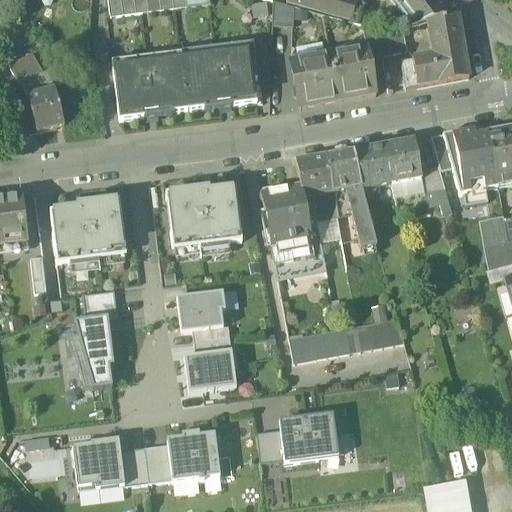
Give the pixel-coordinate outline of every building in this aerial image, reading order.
[(107,0),(109,20),(122,19),(119,0),(107,0)] [(119,0),(122,19),(135,17),(132,0),(119,0)] [(132,0),(135,17),(148,16),(145,0),(132,0)] [(145,0),(148,16),(160,15),(158,0),(145,0)] [(158,0),(160,15),(173,13),(171,0),(158,0)] [(171,0),(173,13),(186,12),(185,6),(184,0),(171,0)] [(287,0),(286,5),(327,16),(329,0),(287,0)] [(356,5),(338,0),(329,0),(327,16),(351,22),(356,5)] [(455,20),(440,0),(389,0),(412,29),(428,25),(430,24),(455,20)] [(294,10),(273,4),(272,30),(292,31),(294,10)] [(430,24),(428,25),(433,58),(413,62),(418,90),(468,81),(458,19),(455,20),(430,24)] [(374,32),(360,28),(365,51),(367,51),(370,63),(383,61),(383,60),(379,38),(374,32)] [(403,32),(379,38),(383,60),(407,54),(403,32)] [(365,51),(329,58),(338,106),(376,98),(370,63),(367,51),(365,51)] [(182,61),(188,116),(260,107),(253,52),(182,61)] [(329,58),(293,65),(298,89),(294,90),(299,113),(338,106),(329,58)] [(33,61),(10,73),(18,87),(19,87),(27,100),(38,97),(31,82),(42,76),(33,61)] [(119,124),(188,116),(182,61),(112,69),(119,124)] [(413,62),(401,64),(407,93),(418,90),(413,62)] [(42,76),(31,82),(38,97),(27,100),(36,138),(63,131),(54,93),(53,93),(48,74),(42,76)] [(27,118),(3,121),(7,144),(30,141),(27,118)] [(511,132),(487,137),(497,192),(511,189),(511,132)] [(486,194),(497,192),(487,137),(475,139),(474,134),(442,139),(459,199),(462,199),(464,210),(488,206),(486,194)] [(442,139),(430,142),(439,171),(440,176),(452,174),(442,139)] [(414,144),(384,150),(391,189),(422,184),(420,175),(414,144)] [(384,150),(352,155),(362,194),(391,189),(384,150)] [(352,155),(326,160),(332,198),(346,195),(352,216),(356,236),(371,232),(362,194),(352,155)] [(326,160),(295,166),(299,190),(301,203),(312,201),(332,198),(326,160)] [(439,171),(420,175),(422,184),(424,197),(445,193),(440,176),(439,171)] [(301,203),(299,190),(287,192),(287,194),(274,196),(270,194),(262,195),(259,199),(260,204),(262,206),(274,270),(323,260),(316,222),(312,201),(301,203)] [(242,246),(235,192),(196,198),(195,193),(164,198),(172,252),(198,248),(199,252),(242,246)] [(346,195),(332,198),(336,219),(352,216),(346,195)] [(332,198),(312,201),(316,222),(336,219),(332,198)] [(22,201),(0,203),(0,251),(28,248),(22,201)] [(90,211),(50,216),(57,269),(99,264),(98,260),(125,257),(119,203),(89,207),(90,211)] [(503,221),(486,224),(491,250),(507,247),(503,225),(503,221)] [(511,222),(503,225),(507,247),(511,245),(511,222)] [(371,232),(356,236),(361,253),(376,249),(371,232)] [(511,245),(507,247),(491,250),(495,273),(511,268),(511,245)] [(41,260),(29,262),(34,298),(46,296),(41,260)] [(511,268),(495,273),(489,275),(493,287),(507,283),(507,282),(511,280),(511,268)] [(177,301),(181,336),(192,335),(224,331),(221,316),(226,315),(224,296),(177,301)] [(113,298),(82,301),(85,324),(86,327),(108,324),(116,322),(113,298)] [(113,371),(108,324),(86,327),(85,324),(73,326),(77,339),(66,340),(70,359),(80,359),(82,373),(78,374),(85,396),(112,392),(109,372),(113,371)] [(397,324),(366,330),(370,354),(404,348),(397,324)] [(366,330),(354,332),(359,356),(370,354),(366,330)] [(193,347),(226,343),(224,331),(192,335),(193,347)] [(354,332),(288,344),(293,368),(359,356),(354,332)] [(193,347),(195,360),(228,355),(226,343),(193,347)] [(195,360),(185,361),(189,398),(237,392),(232,355),(228,355),(195,360)] [(280,436),(284,466),(284,469),(338,463),(333,420),(279,426),(280,436)] [(182,442),(168,444),(169,451),(173,486),(219,481),(214,438),(199,440),(199,435),(182,437),(182,442)] [(284,466),(280,436),(257,439),(260,469),(284,466)] [(71,449),(77,497),(124,491),(120,457),(118,444),(71,449)] [(169,451),(143,454),(147,489),(173,486),(169,451)] [(143,454),(120,457),(124,491),(147,489),(143,454)] [(471,511),(467,484),(423,492),(426,511),(471,511)]
